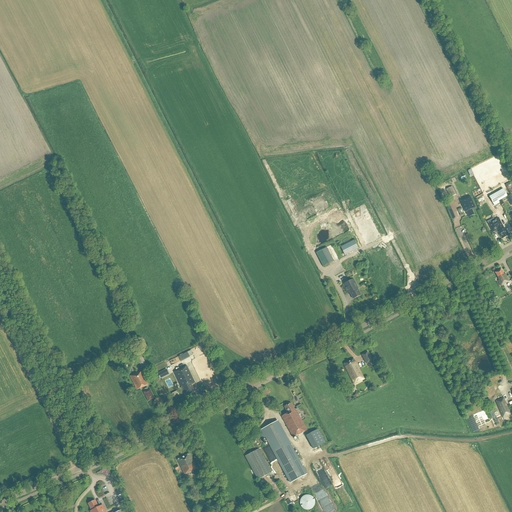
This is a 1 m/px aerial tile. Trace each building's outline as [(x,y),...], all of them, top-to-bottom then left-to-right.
[(501,170),(498,164),(492,168),(495,173),(501,170)] [(471,174),(474,180),(479,177),(475,171),(471,174)] [(456,195),(452,186),(446,189),(450,197),(456,195)] [(493,204),(507,196),(503,189),(489,197),(493,204)] [(468,217),(474,214),(472,209),(475,208),(470,196),(460,201),(465,212),(466,212),(468,217)] [(348,230),(343,220),(336,206),(304,222),(316,246),(348,230)] [(499,218),(494,221),(493,219),(487,222),(488,224),(487,224),(492,233),(497,230),(500,236),(501,236),(503,239),(508,236),(499,218)] [(365,244),(374,240),(367,225),(359,229),(365,244)] [(341,247),(345,255),(358,249),(354,240),(341,247)] [(326,248),(322,250),(316,253),(323,267),(333,262),(326,248)] [(391,272),(399,267),(393,255),(384,259),(391,272)] [(504,275),(501,270),(495,273),(499,280),(498,281),(501,286),(509,281),(505,274),(504,275)] [(359,290),(354,279),(342,285),(347,294),(350,293),(353,299),(361,295),(359,291),(359,290)] [(361,355),(366,364),(372,361),(367,352),(361,355)] [(178,357),(181,362),(189,358),(187,353),(178,357)] [(140,366),(141,368),(146,366),(141,355),(136,358),(140,366)] [(354,359),(344,364),(354,384),(364,379),(354,359)] [(187,396),(195,392),(191,385),(195,383),(187,367),(174,373),(184,391),(187,396)] [(169,375),(166,370),(158,374),(160,379),(169,375)] [(130,376),(137,390),(148,384),(142,371),(139,373),(138,372),(130,376)] [(148,401),(154,398),(150,390),(149,390),(147,388),(144,390),(145,392),(144,392),(148,401)] [(495,401),(502,419),(511,415),(503,398),(495,401)] [(291,403),(284,407),(288,413),(282,417),(293,438),(307,430),(296,409),(295,410),(291,403)] [(290,484),(307,474),(278,421),(259,431),(263,439),(265,438),(290,484)] [(314,430),(307,434),(313,447),(320,444),(314,430)] [(303,444),(301,442),(305,439),(301,434),(293,440),(296,443),(298,442),(301,445),(303,444)] [(245,457),(257,481),(271,473),(258,449),(245,457)] [(189,454),(177,460),(184,474),(196,469),(189,454)] [(310,461),(312,466),(318,464),(316,458),(310,461)] [(300,500),(300,503),(300,505),(301,507),(303,509),(305,510),(308,510),(310,510),(312,509),(314,507),(315,505),(315,503),(315,500),(314,498),(312,496),(310,495),(308,495),(305,495),(303,496),(301,498),(300,500)] [(123,511),(122,509),(116,511),(113,511),(114,511),(113,511),(106,511),(103,505),(99,507),(95,500),(88,504),(91,511),(90,511),(89,511),(123,511)]
